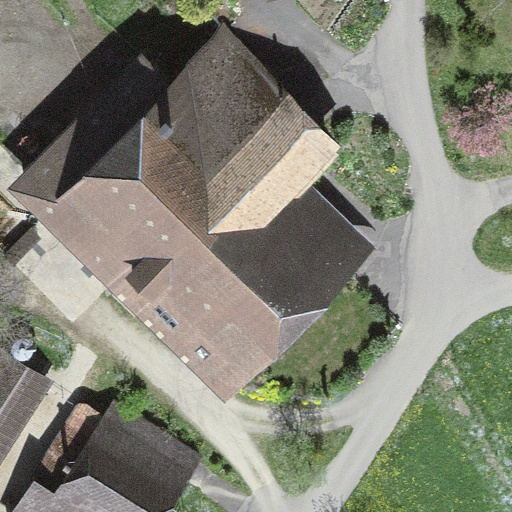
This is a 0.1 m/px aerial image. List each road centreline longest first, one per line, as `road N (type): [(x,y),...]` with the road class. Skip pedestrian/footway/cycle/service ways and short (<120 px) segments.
road 1 (track): [(279,511),(239,447),(106,329),(0,275)]
road 2 (track): [(457,314),(407,0)]
